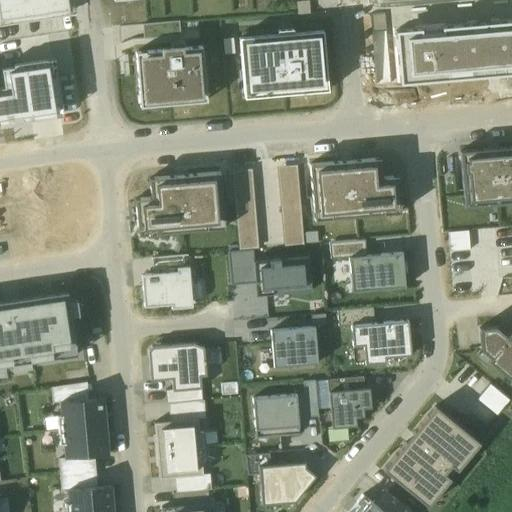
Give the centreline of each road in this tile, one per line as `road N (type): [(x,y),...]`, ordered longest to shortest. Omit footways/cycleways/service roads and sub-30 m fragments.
road 1 (residential): [(416,122),(434,358),(427,380),(317,511)]
road 2 (residential): [(113,258),(137,511)]
road 3 (residential): [(106,150),(358,128)]
